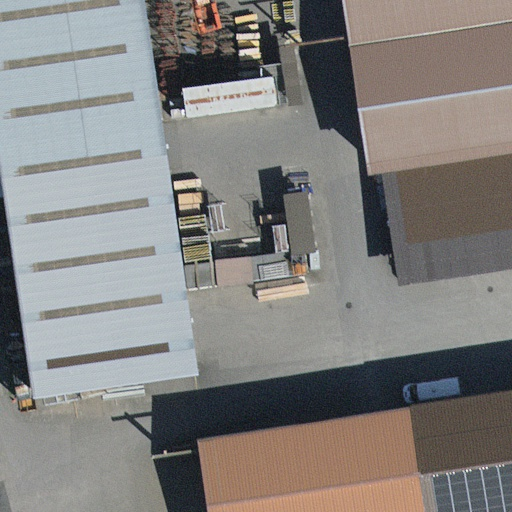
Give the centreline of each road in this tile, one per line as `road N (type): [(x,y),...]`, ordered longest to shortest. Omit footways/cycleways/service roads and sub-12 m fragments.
road 1 (unknown): [(396,387),(0,510)]
road 2 (unknown): [(305,0),(396,387)]
